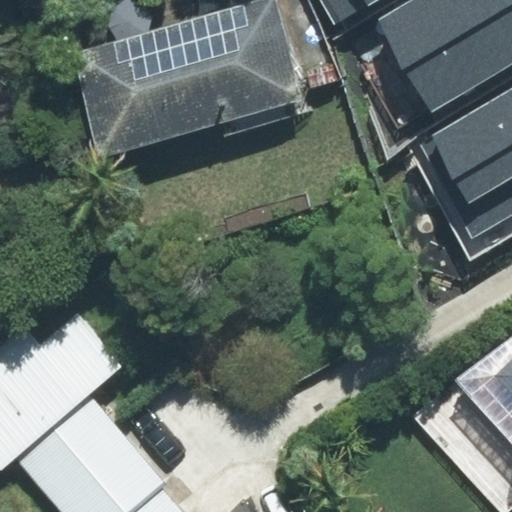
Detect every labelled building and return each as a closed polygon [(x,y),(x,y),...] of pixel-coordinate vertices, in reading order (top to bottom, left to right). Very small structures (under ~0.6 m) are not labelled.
[(297,0),(240,0),(92,45),(123,148),(324,88),(297,0)] [(511,0),(403,0),(355,30),(412,120),(511,56),(511,0)] [(511,82),(445,123),(474,171),(458,180),(485,225),(511,209),(511,82)] [(40,312),(0,351),(0,362),(9,374),(0,382),(0,439),(24,465),(29,460),(78,511),(202,511),(179,489),(193,476),(107,387),(146,349),(99,301),(63,336),(40,312)] [(511,336),(478,362),(511,400),(511,336)] [(324,511),(282,468),(236,511),(324,511)]
